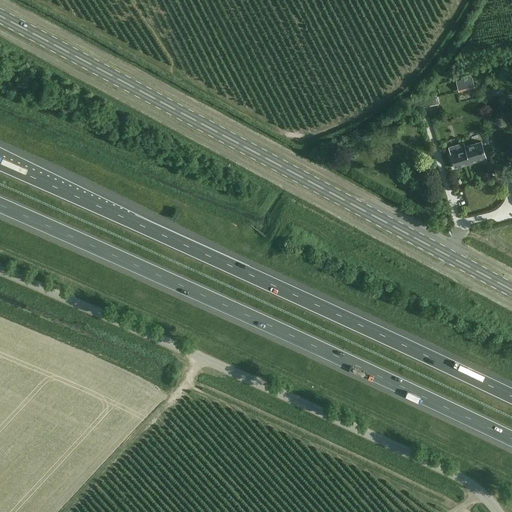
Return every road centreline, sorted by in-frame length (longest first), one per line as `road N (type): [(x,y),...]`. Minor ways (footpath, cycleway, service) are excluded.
road 1 (primary): [(511,286),(0,10)]
road 2 (motorway): [(511,397),(0,163)]
road 3 (motorway): [(0,205),(511,437)]
road 4 (unclassified): [(497,511),(458,477),(0,270)]
